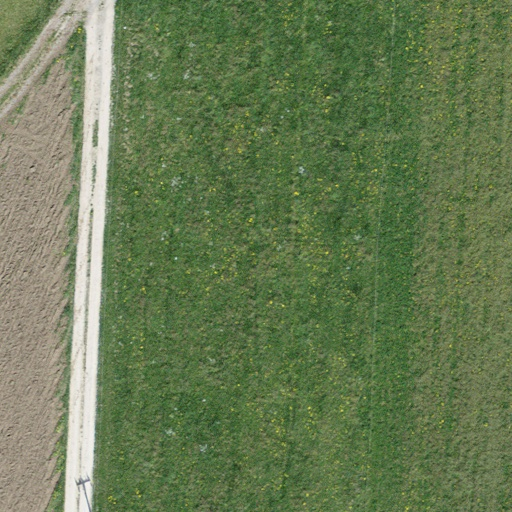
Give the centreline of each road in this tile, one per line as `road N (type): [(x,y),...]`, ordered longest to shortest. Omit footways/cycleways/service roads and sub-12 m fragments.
road 1 (track): [(102,0),(82,511)]
road 2 (track): [(81,0),(0,102)]
